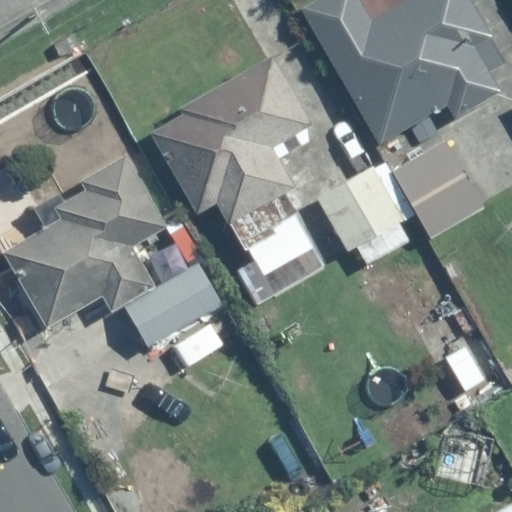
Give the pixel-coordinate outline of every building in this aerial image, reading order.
[(365,0),(309,0),(298,7),(381,142),(442,105),(451,119),(504,87),(476,43),(504,26),(488,0),(401,0),(375,16),(365,0)] [(228,216),(282,188),(292,183),(269,140),(311,118),(279,58),(151,126),(197,212),(219,200),(228,216)] [(399,176),(419,216),(422,214),(432,232),(480,206),(446,141),(400,166),(399,176)] [(1,253),(21,283),(35,274),(62,317),(106,287),(117,303),(159,274),(139,245),(174,221),(125,148),(78,179),(81,183),(51,204),(58,214),(1,253)] [(399,176),(400,166),(396,168),(390,158),(316,198),(350,252),(357,248),(365,262),(413,236),(406,223),(419,216),(399,176)] [(197,258),(122,304),(147,344),(222,298),(197,258)]
